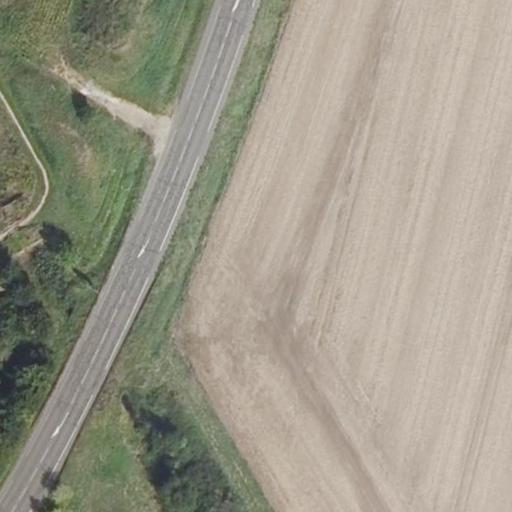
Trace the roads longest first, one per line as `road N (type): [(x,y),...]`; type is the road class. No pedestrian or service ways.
road 1 (secondary): [(11,511),(77,394),(150,234),(239,0)]
road 2 (track): [(188,135),(86,91),(36,50)]
